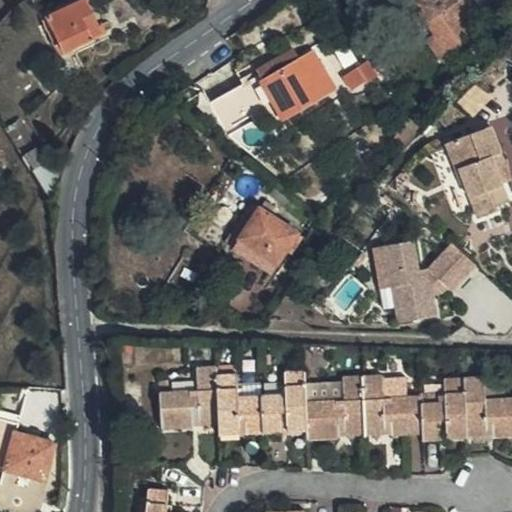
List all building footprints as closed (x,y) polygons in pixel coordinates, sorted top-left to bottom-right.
[(102,30),(87,0),(78,0),(45,16),(62,50),(102,30)] [(406,0),(420,19),(425,16),(435,30),(425,37),(436,52),(465,31),(485,16),(481,11),(496,0),(406,0)] [(485,16),(465,31),(475,43),(487,34),(483,30),(491,24),(485,16)] [(234,31),(234,32),(248,56),(265,46),(251,22),(234,31)] [(259,72),(263,78),(299,57),(293,47),(257,67),(259,72)] [(263,78),(262,79),(274,100),(283,115),(333,87),(311,51),(299,57),(263,78)] [(342,74),(353,92),(369,82),(357,65),(342,74)] [(225,129),(274,100),(262,79),(263,78),(259,72),(209,101),(225,129)] [(20,117),(4,127),(22,155),(39,144),(20,117)] [(509,198),(495,156),(503,153),(494,126),(450,141),(451,146),(438,150),(448,177),(463,173),(467,183),(469,182),(481,213),(499,207),(497,201),(509,198)] [(22,155),(40,182),(58,170),(39,144),(22,155)] [(511,196),(511,182),(503,153),(495,156),(509,198),(511,196)] [(270,177),(262,187),(269,193),(277,183),(270,177)] [(300,216),(307,208),(277,183),(269,193),(300,216)] [(333,221),(346,206),(335,197),(322,212),(333,221)] [(241,237),(234,246),(271,270),(277,274),(283,264),(302,235),(270,214),(275,206),(265,201),(260,207),(241,237)] [(251,202),(226,241),(234,246),(241,237),(260,207),(251,202)] [(307,208),(300,216),(309,224),(316,214),(313,212),(307,208)] [(318,236),(315,233),(310,230),(292,258),(301,263),(318,236)] [(420,238),(376,246),(381,274),(388,273),(390,287),(397,321),(434,317),(429,286),(438,281),(444,288),(472,268),(453,242),(424,260),(420,238)] [(381,274),(376,246),(367,247),(375,289),(390,287),(388,273),(381,274)] [(205,373),(204,364),(183,365),(183,386),(147,387),(147,424),(179,424),(179,417),(178,403),(185,402),(185,417),(206,416),(205,373)] [(251,395),(252,432),(268,431),(268,411),(275,411),(275,421),(296,421),(295,399),(294,372),(273,373),(273,394),(251,395)] [(236,432),(252,432),(251,395),(226,395),(225,374),(205,373),(206,416),(206,425),(227,424),(227,413),(235,413),(236,432)] [(296,428),(296,433),(328,433),(327,410),(333,411),(334,425),(355,424),(353,376),(332,377),(332,397),(295,399),(296,421),(296,428)] [(353,376),(355,424),(376,423),(375,409),(385,409),(386,431),(417,429),(417,403),(417,394),(402,395),(401,383),(393,383),(393,396),(375,396),(374,376),(353,376)] [(498,376),(483,377),(484,399),(500,399),(498,376)] [(483,377),(461,378),(464,429),(491,429),(492,436),(511,434),(511,397),(500,399),(484,399),(483,377)] [(417,429),(418,438),(436,437),(436,418),(442,418),(442,429),(464,429),(461,378),(440,379),(441,401),(417,403),(417,429)] [(21,414),(1,408),(0,409),(0,415),(20,422),(21,414)] [(0,464),(45,478),(56,442),(38,436),(40,430),(33,428),(31,434),(17,430),(20,422),(0,415),(0,464)] [(206,425),(206,432),(227,432),(227,424),(206,425)] [(191,511),(168,508),(172,484),(148,480),(148,489),(142,489),(141,496),(139,496),(137,510),(144,510),(144,511),(191,511)]
